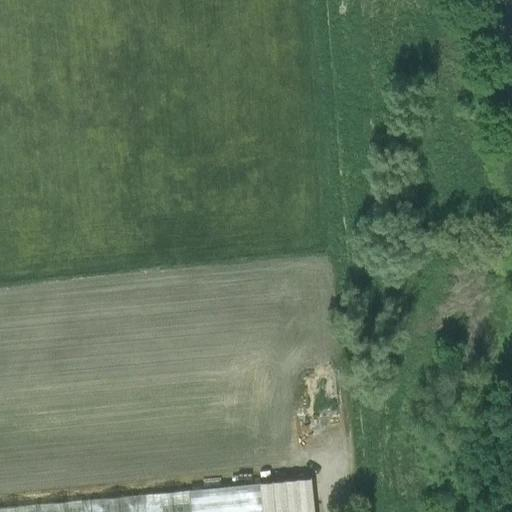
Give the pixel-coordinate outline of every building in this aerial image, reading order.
[(314,511),(312,478),(260,484),(262,511),(314,511)] [(262,511),(260,484),(190,490),(191,511),(262,511)] [(191,511),(190,490),(146,494),(147,511),(191,511)] [(138,511),(137,495),(91,499),(92,511),(138,511)] [(84,511),(83,500),(37,504),(38,511),(84,511)]
